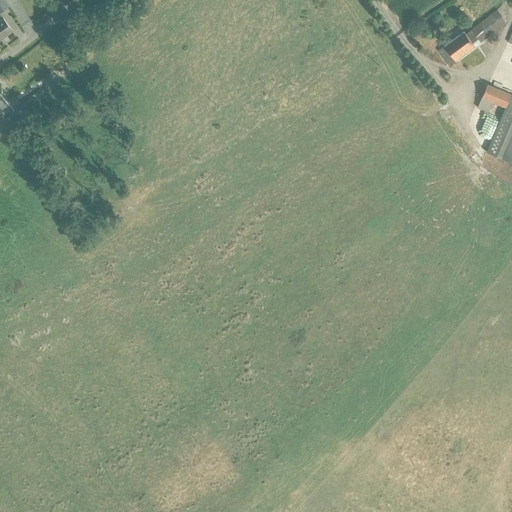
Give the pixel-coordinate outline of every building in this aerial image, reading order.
[(0,0),(0,12),(9,6),(4,0),(0,0)] [(444,45),(437,50),(449,67),(456,62),(456,60),(474,46),(475,47),(481,43),(480,42),(507,22),(497,9),(466,34),(460,26),(454,31),(457,35),(444,44),(444,45)] [(0,40),(13,31),(3,18),(0,19),(0,40)] [(511,94),(487,84),(477,107),(487,112),(491,102),(505,107),(486,152),(511,162),(511,31),(508,42),(511,43),(511,94)] [(0,121),(14,110),(0,91),(0,121)]
